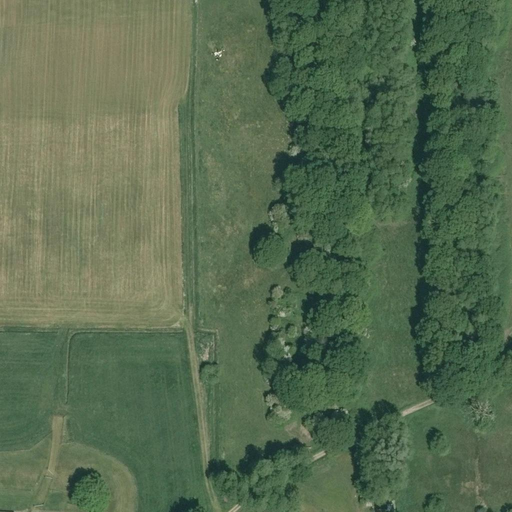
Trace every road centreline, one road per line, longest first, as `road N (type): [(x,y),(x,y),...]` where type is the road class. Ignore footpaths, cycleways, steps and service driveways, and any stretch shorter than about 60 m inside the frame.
road 1 (track): [(208,511),(189,332),(182,115)]
road 2 (track): [(224,511),(277,470),(511,367)]
